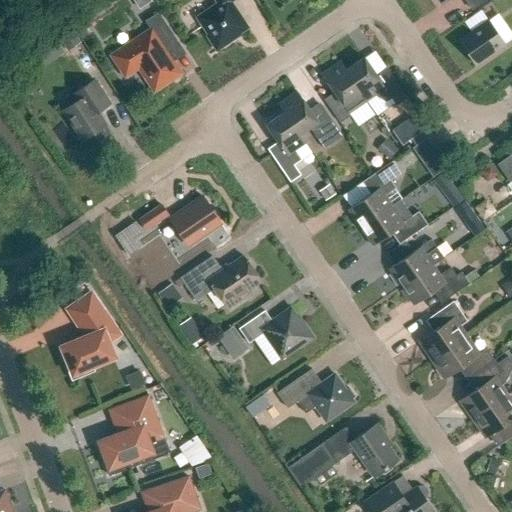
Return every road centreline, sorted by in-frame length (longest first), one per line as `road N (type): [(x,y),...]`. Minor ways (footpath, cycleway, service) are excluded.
road 1 (residential): [(219,129),(485,511)]
road 2 (residential): [(219,129),(213,106),(367,0)]
road 3 (residential): [(511,105),(482,125),(463,119),(377,0)]
road 4 (residential): [(61,511),(0,356)]
